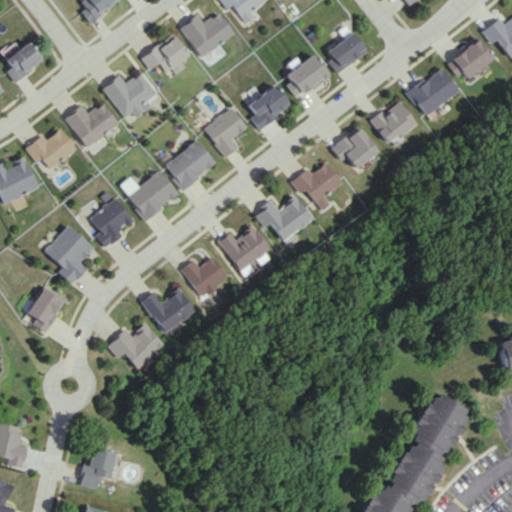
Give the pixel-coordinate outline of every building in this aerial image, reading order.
[(77,0),(83,7),(78,11),(86,22),(116,0),(115,0),(77,0)] [(263,0),(218,0),(224,8),(230,4),(243,22),(252,16),(248,11),(263,0)] [(178,26),(198,56),(232,34),(217,11),(200,22),(195,14),(178,26)] [(496,18),(478,30),(487,43),(494,38),(506,56),(511,52),(511,14),(500,23),(496,18)] [(326,60),(333,71),(364,53),(352,32),(324,48),(330,58),(326,60)] [(183,67),(179,61),(187,55),(171,33),(139,56),(148,69),(160,61),(171,76),(183,67)] [(455,79),(489,58),(477,39),(443,60),(455,79)] [(3,71),(11,81),(39,60),(25,41),(2,59),(8,66),(3,71)] [(281,76),(297,97),(327,74),(310,53),(281,76)] [(455,89),(437,66),(403,92),(422,115),(455,89)] [(122,118),(131,112),(134,116),(147,107),(143,101),(154,93),(139,71),(123,83),(118,75),(101,86),(122,118)] [(248,117),(257,129),(288,104),(272,84),(246,104),(253,113),(248,117)] [(385,143),(412,122),(394,100),(367,121),(385,143)] [(116,125),(101,102),(85,113),(80,105),(62,116),(82,147),(116,125)] [(244,126),(228,106),(201,128),(223,156),(236,146),(230,138),(244,126)] [(327,147),(336,159),(341,155),(351,168),(373,150),(354,125),(327,147)] [(22,147),(32,159),(37,155),(46,168),(74,149),(58,128),(43,139),(40,135),(22,147)] [(177,188),(212,165),(195,140),(161,163),(177,188)] [(0,200),(1,202),(35,188),(22,157),(2,166),(0,162),(0,200)] [(303,168),(286,181),(295,193),(300,189),(317,210),(325,203),(319,195),(337,182),(322,161),(307,173),(303,168)] [(174,194),(156,169),(134,185),(127,176),(116,184),(140,218),(174,194)] [(130,222),(106,190),(99,196),(104,202),(84,217),(95,231),(90,234),(99,246),(130,222)] [(307,218),(290,195),(272,208),(266,199),(248,212),(259,227),(264,223),(278,241),(280,238),(284,243),(291,239),(286,233),(307,218)] [(80,268),(73,262),(88,247),(64,224),(39,250),(56,267),(52,271),(65,284),(80,268)] [(264,247),(246,225),(229,238),(224,232),(212,241),(236,271),(264,247)] [(193,266),(187,259),(175,269),(196,297),(223,277),(207,256),(193,266)] [(27,324),(39,332),(60,299),(39,285),(21,312),(31,318),(27,324)] [(190,310),(172,287),(155,301),(147,291),(135,300),(160,333),(190,310)] [(159,344),(139,322),(126,335),(120,328),(102,345),(114,358),(120,353),(133,368),(159,344)] [(498,352),(506,372),(511,369),(511,332),(507,335),(507,340),(498,340),(498,352)] [(359,511),(405,511),(409,505),(428,492),(432,483),(432,482),(442,459),(438,453),(451,444),(467,407),(436,394),(421,405),(409,433),(414,442),(397,454),(389,472),(389,471),(384,484),(366,496),(359,511)] [(5,465),(21,467),(24,446),(15,445),(18,425),(0,422),(0,456),(6,457),(5,465)] [(78,484),(94,487),(96,476),(107,478),(113,451),(86,445),(78,484)] [(9,482),(0,479),(0,511),(9,511),(11,506),(3,504),(9,482)]
